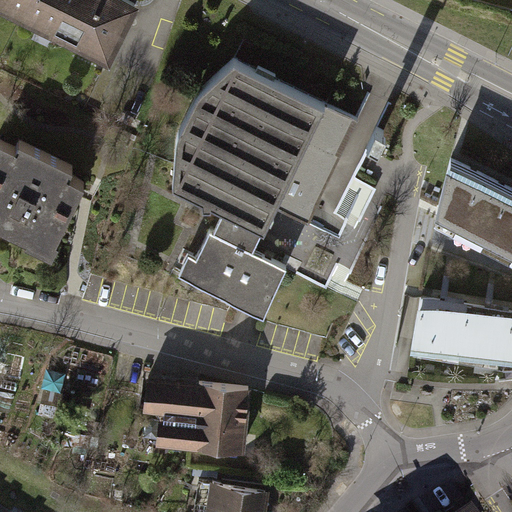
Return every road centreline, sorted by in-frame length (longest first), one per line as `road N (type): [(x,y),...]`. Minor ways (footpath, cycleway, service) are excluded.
road 1 (residential): [(388,457),(347,391),(326,381),(0,299)]
road 2 (secondary): [(511,101),(315,0)]
